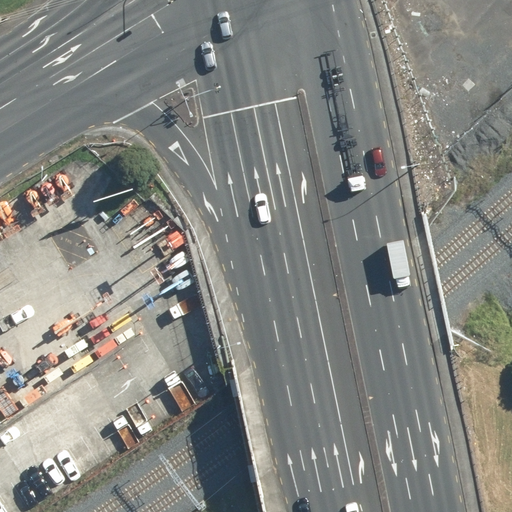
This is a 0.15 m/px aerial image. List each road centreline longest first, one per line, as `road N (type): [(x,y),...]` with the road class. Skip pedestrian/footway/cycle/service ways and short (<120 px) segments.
road 1 (primary): [(314,0),(426,511)]
road 2 (primary): [(341,511),(277,204)]
road 3 (primary): [(277,204),(128,113),(8,99)]
road 4 (primary): [(277,204),(229,0)]
road 5 (primary): [(8,99),(160,0)]
road 6 (primary): [(8,99),(93,0)]
